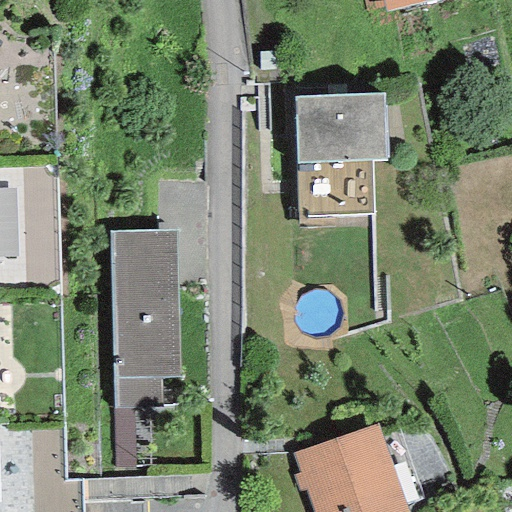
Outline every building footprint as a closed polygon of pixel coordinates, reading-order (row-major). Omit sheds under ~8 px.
[(381,0),(384,11),(432,0),(381,0)] [(383,93),(293,98),(297,218),(372,215),(371,162),(386,161),(383,93)] [(176,229),(108,231),(111,378),(112,409),(132,409),(160,408),(159,377),(179,377),(176,229)] [(132,409),(112,409),(113,466),(133,466),(132,409)] [(406,511),(376,424),(290,454),(297,474),(291,476),(297,493),(303,491),(310,511),(406,511)]
